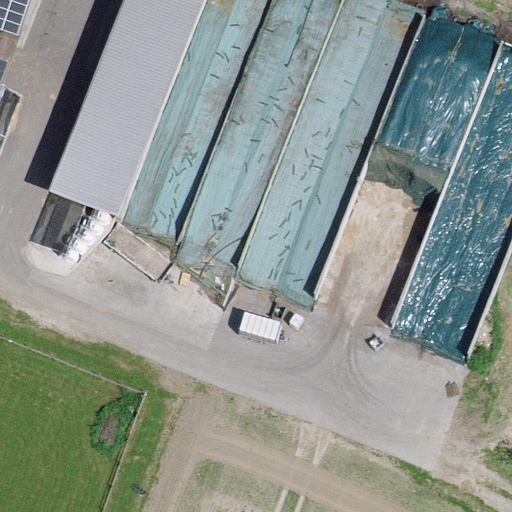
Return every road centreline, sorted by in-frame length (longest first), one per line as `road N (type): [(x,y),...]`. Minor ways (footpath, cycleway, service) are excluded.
road 1 (residential): [(0,276),(404,435)]
road 2 (track): [(291,390),(242,511)]
road 3 (track): [(404,435),(511,492)]
